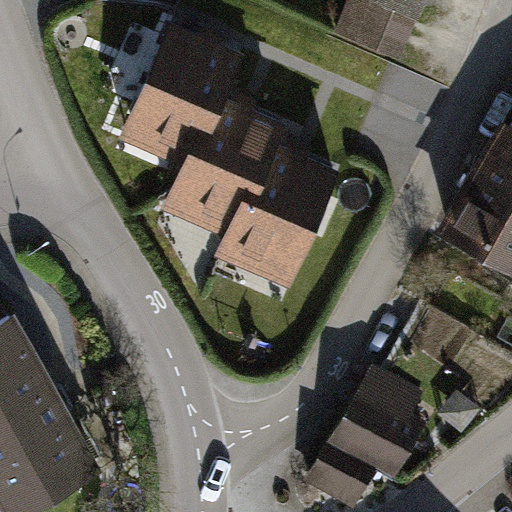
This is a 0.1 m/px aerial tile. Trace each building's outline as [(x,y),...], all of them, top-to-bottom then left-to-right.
[(420,0),(376,0),(414,15),(420,0)] [(234,47),(170,19),(129,113),(192,141),(214,90),(234,47)] [(277,118),(214,90),(192,141),(173,184),(235,212),(268,137),(277,118)] [(511,127),(507,125),(448,232),(511,267),(511,127)] [(334,167),(268,137),(235,212),(226,231),(292,261),(334,167)] [(14,311),(0,319),(0,478),(16,507),(98,462),(14,311)] [(373,364),(311,482),(356,505),(377,466),(401,479),(431,421),(413,411),(424,390),(373,364)]
